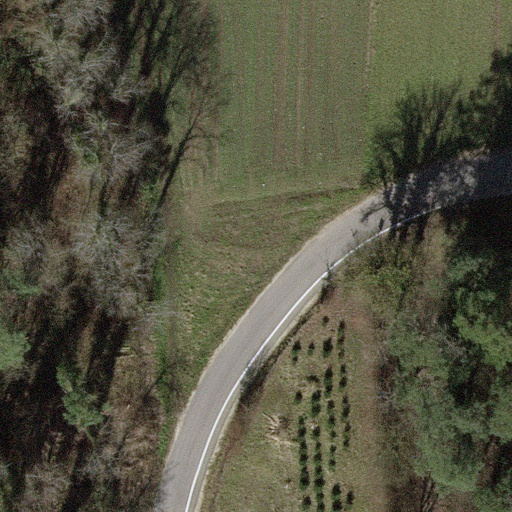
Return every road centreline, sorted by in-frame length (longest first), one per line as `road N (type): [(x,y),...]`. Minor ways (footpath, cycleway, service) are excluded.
road 1 (track): [(178,511),(209,414),(245,345),(293,285),(390,209),(475,178),(511,175)]
road 2 (track): [(142,0),(168,184),(171,413),(184,483)]
